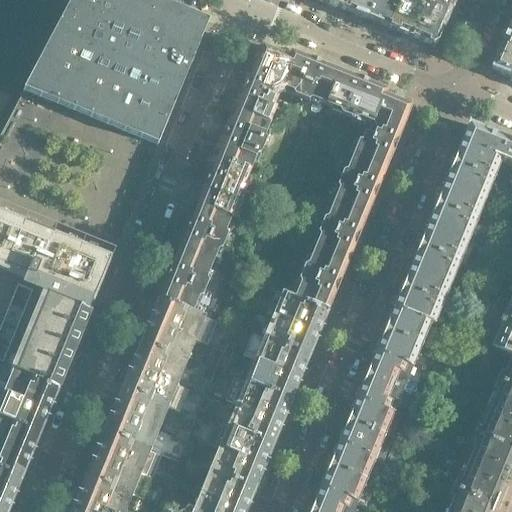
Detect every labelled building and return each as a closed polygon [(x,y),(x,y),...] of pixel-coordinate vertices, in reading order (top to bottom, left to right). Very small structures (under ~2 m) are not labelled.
[(157,146),(208,22),(153,0),(70,0),(23,91),(157,146)] [(345,13),(350,0),(325,0),(324,4),(345,13)] [(366,21),(374,0),(350,0),(345,13),(366,21)] [(388,30),(399,0),(374,0),(366,21),(388,30)] [(411,39),(425,5),(427,6),(430,1),(427,0),(412,0),(413,1),(411,0),(399,0),(388,30),(411,39)] [(451,9),(454,0),(427,0),(430,1),(451,9)] [(436,45),(451,9),(430,1),(427,6),(425,5),(411,39),(430,47),(436,45)] [(511,29),(508,28),(499,49),(511,54),(511,29)] [(280,91),(280,78),(271,74),(278,56),(261,49),(235,114),(267,127),(273,112),(272,112),(275,103),(267,100),(269,93),(277,90),(280,91)] [(511,79),(511,54),(499,49),(490,71),(511,79)] [(324,108),(338,74),(290,55),(288,60),(278,56),(271,74),(280,78),(280,91),(294,97),(295,100),(306,105),(309,102),(324,108)] [(394,102),(384,98),(386,93),(338,74),(324,108),(339,114),(339,118),(350,123),(354,120),(367,126),(376,116),(386,120),(394,102)] [(383,173),(410,108),(394,102),(386,120),(376,116),(367,126),(370,127),(373,134),(370,141),(362,138),(358,147),(356,146),(351,160),(383,173)] [(263,146),(261,143),(267,127),(235,114),(216,161),(248,174),(255,158),(259,157),(263,146)] [(511,143),(467,126),(460,145),(498,161),(511,166),(511,168),(510,173),(511,173),(511,143)] [(482,202),(498,161),(460,145),(443,186),(482,202)] [(364,220),(383,173),(351,160),(344,176),(340,177),(336,188),(338,191),(332,207),(364,220)] [(244,193),(242,190),(248,174),(216,161),(196,207),(229,221),(236,205),(240,204),(244,193)] [(473,223),(482,202),(443,186),(434,207),(473,223)] [(225,240),(223,237),(229,221),(196,207),(177,254),(210,267),(217,251),(220,251),(225,240)] [(345,267),(364,220),(332,207),(325,223),(321,223),(317,234),(319,237),(313,253),(345,267)] [(465,243),(473,223),(434,207),(426,227),(465,243)] [(0,213),(0,265),(48,285),(92,304),(110,259),(0,213)] [(448,285),(465,243),(426,227),(409,269),(448,285)] [(326,313),(345,267),(313,253),(306,269),(302,270),(298,281),(300,284),(293,300),(326,313)] [(206,286),(203,283),(210,267),(177,254),(158,301),(191,314),(197,298),(201,297),(206,286)] [(431,326),(448,285),(409,269),(392,310),(431,326)] [(326,314),(293,300),(262,288),(258,298),(271,303),(266,315),(275,319),(317,336),(326,314)] [(7,348),(0,366),(0,367),(15,374),(56,391),(64,371),(88,314),(88,313),(87,312),(49,297),(31,290),(23,309),(15,329),(7,348)] [(158,301),(149,323),(191,340),(206,346),(215,324),(200,318),(191,314),(158,301)] [(511,303),(509,302),(505,312),(509,314),(503,328),(511,331),(511,303)] [(263,314),(243,305),(239,314),(247,317),(260,322),(263,314)] [(422,348),(431,326),(392,310),(383,332),(422,348)] [(241,331),(247,317),(239,314),(234,327),(241,331)] [(308,358),(317,336),(275,319),(266,341),(308,358)] [(182,362),(191,340),(149,323),(140,345),(182,362)] [(511,331),(503,328),(497,342),(493,340),(489,350),(511,358),(511,331)] [(413,370),(422,348),(383,332),(374,354),(405,367),(413,370)] [(299,380),(308,358),(266,341),(257,363),(299,380)] [(225,350),(226,346),(216,342),(213,349),(223,353),(225,350)] [(232,353),(235,345),(228,342),(226,346),(225,350),(232,353)] [(173,385),(182,362),(140,345),(131,368),(173,385)] [(222,357),(223,353),(213,349),(210,357),(220,361),(222,357)] [(229,360),(232,353),(225,350),(223,353),(222,357),(229,360)] [(402,376),(405,367),(374,354),(365,376),(404,392),(409,379),(402,376)] [(290,402),(299,380),(257,363),(248,385),(290,402)] [(511,390),(511,363),(506,378),(498,374),(494,383),(511,390)] [(0,511),(6,511),(25,468),(57,391),(0,367),(0,511)] [(163,407),(173,385),(131,368),(122,390),(163,407)] [(398,405),(404,392),(365,376),(356,399),(387,412),(391,402),(398,405)] [(230,378),(221,400),(239,408),(281,425),(290,402),(248,385),(230,378)] [(511,421),(511,390),(494,383),(491,391),(499,395),(492,413),(511,421)] [(205,398),(207,394),(208,391),(198,387),(195,394),(205,398)] [(214,397),(217,390),(210,387),(208,391),(207,394),(214,397)] [(154,429),(163,407),(122,390),(113,412),(154,429)] [(195,422),(204,402),(205,398),(195,394),(185,418),(195,422)] [(211,405),(214,397),(207,394),(205,398),(204,402),(211,405)] [(386,437),(395,415),(387,412),(356,399),(347,421),(386,437)] [(272,447),(281,425),(239,408),(230,430),(272,447)] [(145,452),(154,429),(113,412),(104,434),(145,452)] [(511,452),(511,421),(492,413),(484,431),(476,428),(473,436),(511,452)] [(187,443),(188,439),(191,431),(195,422),(185,418),(177,439),(187,443)] [(376,459),(386,437),(347,421),(338,443),(376,459)] [(262,469),(272,447),(230,430),(221,452),(262,469)] [(196,442),(199,434),(191,431),(188,439),(196,442)] [(99,446),(94,457),(136,474),(151,480),(160,457),(145,452),(104,435),(99,446)] [(504,480),(511,461),(511,452),(473,436),(469,445),(477,448),(470,466),(504,480)] [(178,464),(185,446),(187,443),(177,439),(168,460),(178,464)] [(193,449),(196,442),(188,439),(187,443),(185,446),(193,449)] [(367,481),(376,459),(338,443),(329,465),(367,481)] [(253,491),(262,469),(221,452),(212,474),(253,491)] [(90,468),(85,479),(127,496),(142,502),(151,480),(136,474),(94,457),(90,468)] [(171,480),(173,476),(178,464),(168,460),(161,476),(171,480)] [(358,503),(367,481),(329,465),(319,488),(351,500),(358,503)] [(494,507),(504,480),(470,466),(463,484),(454,481),(451,490),(494,507)] [(241,511),(244,511),(253,491),(212,474),(203,496),(241,511)] [(168,488),(170,483),(171,480),(161,476),(159,483),(168,488)] [(178,486),(181,479),(173,476),(171,480),(170,483),(178,486)] [(81,490),(76,501),(102,511),(137,511),(142,502),(127,496),(85,479),(81,490)] [(165,495),(167,490),(168,488),(159,483),(156,491),(165,495)] [(175,493),(178,486),(170,483),(168,488),(167,490),(175,493)] [(352,511),(347,510),(351,500),(319,488),(310,510),(315,511),(352,511)] [(491,511),(494,507),(451,490),(447,498),(456,501),(451,511),(491,511)] [(241,511),(203,496),(196,511),(241,511)] [(102,511),(76,501),(71,511),(102,511)]
